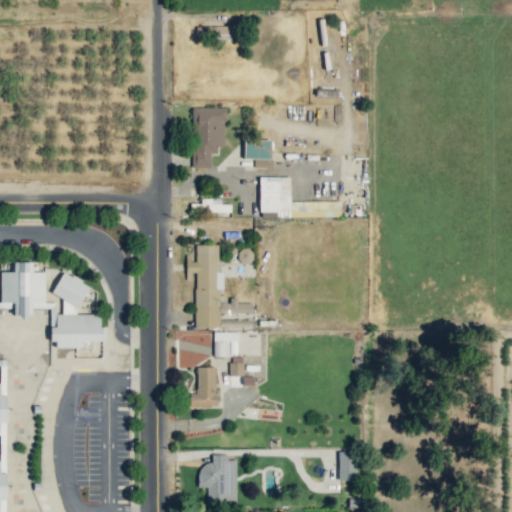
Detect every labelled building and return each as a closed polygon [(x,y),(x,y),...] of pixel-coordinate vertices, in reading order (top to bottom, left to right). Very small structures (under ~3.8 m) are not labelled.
[(231,35),(230,25),(213,27),(214,36),(231,35)] [(191,167),(209,168),(210,153),(216,153),(216,145),(224,145),(225,108),(192,107),(191,167)] [(243,140),(243,161),(262,160),(262,168),(270,167),(270,139),(243,140)] [(259,177),(260,217),(340,216),(339,200),(289,201),(289,176),(259,177)] [(189,203),(189,211),(230,212),(230,204),(222,204),(223,198),(200,197),(199,203),(189,203)] [(218,245),(195,245),(195,261),(187,261),(187,272),(194,272),(194,327),(218,327),(218,313),(251,313),(251,302),(236,302),(236,297),(229,297),(229,302),(220,302),(220,271),(218,271),(218,245)] [(7,511),(0,368),(0,306),(27,318),(31,308),(49,307),(51,345),(102,342),(100,313),(74,314),(88,283),(56,269),(32,261),(10,262),(0,285),(0,508),(1,508),(0,511),(7,511)] [(213,356),(229,356),(229,341),(237,341),(238,332),(213,331),(213,356)] [(242,375),(242,357),(228,356),(228,375),(242,375)] [(215,366),(196,367),(196,393),(187,393),(187,406),(216,406),(215,366)] [(355,480),(355,452),(338,451),(337,479),(355,480)] [(236,460),(227,460),(227,454),(210,454),(210,462),(198,462),(198,487),(206,487),(206,504),(235,505),(236,460)]
